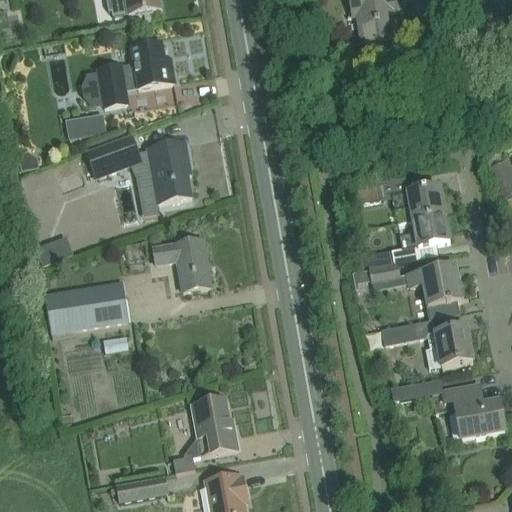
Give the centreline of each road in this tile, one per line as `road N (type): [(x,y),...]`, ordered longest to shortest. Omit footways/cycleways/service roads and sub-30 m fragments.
road 1 (unclassified): [(329,511),(237,0)]
road 2 (residential): [(465,175),(500,352),(511,373)]
